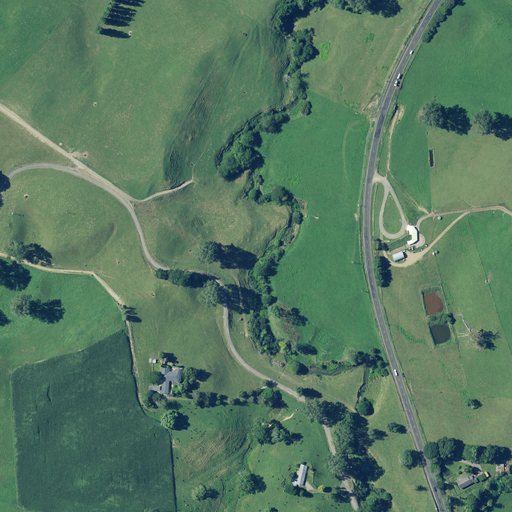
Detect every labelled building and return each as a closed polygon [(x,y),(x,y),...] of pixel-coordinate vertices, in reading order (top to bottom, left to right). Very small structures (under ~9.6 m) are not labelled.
[(413,226),(406,225),(406,230),(412,231),(412,240),(407,242),(408,245),(413,243),(417,240),(417,231),(413,226)] [(404,258),(401,251),(392,255),(395,261),(404,258)] [(179,382),(180,381),(181,369),(174,369),(174,372),(169,372),(169,368),(160,368),(160,374),(163,374),(161,391),(160,391),(160,393),(168,394),(169,382),(179,382)] [(293,478),(292,483),(294,483),(293,486),(296,487),(297,484),(302,485),(307,466),(300,465),(297,479),(293,478)] [(477,480),(474,474),(468,477),(467,476),(456,481),(460,489),(477,480)]
